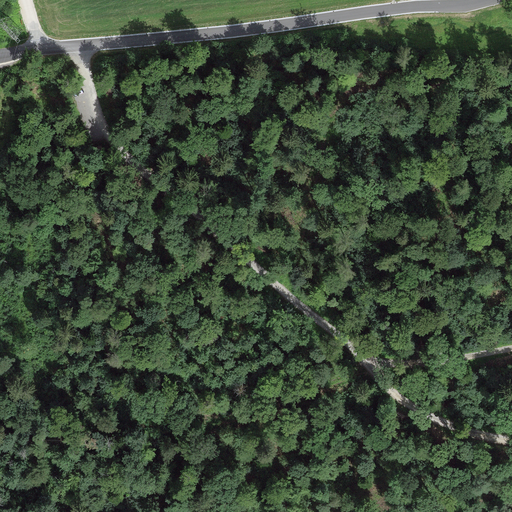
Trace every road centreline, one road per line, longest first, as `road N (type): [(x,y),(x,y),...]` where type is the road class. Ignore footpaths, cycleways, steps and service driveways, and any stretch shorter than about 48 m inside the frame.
road 1 (track): [(100,129),(417,413),(511,441)]
road 2 (unclassified): [(0,57),(487,0)]
road 3 (track): [(372,369),(511,348)]
